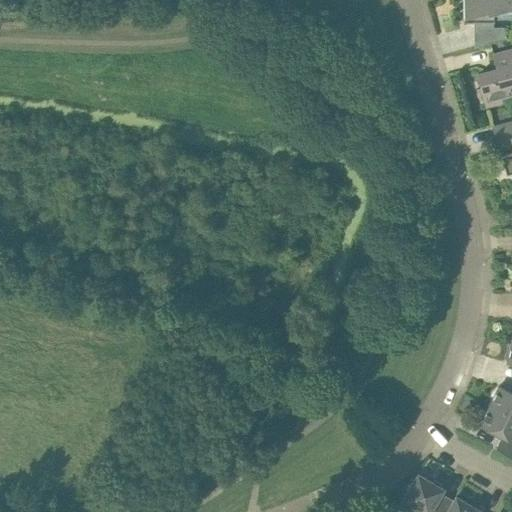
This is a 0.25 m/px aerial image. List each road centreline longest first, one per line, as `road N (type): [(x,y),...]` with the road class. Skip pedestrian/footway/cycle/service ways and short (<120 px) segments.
road 1 (unclassified): [(422,428),(459,350),(470,296),(469,230),(409,0)]
road 2 (unclassified): [(288,511),(378,477),(422,428)]
